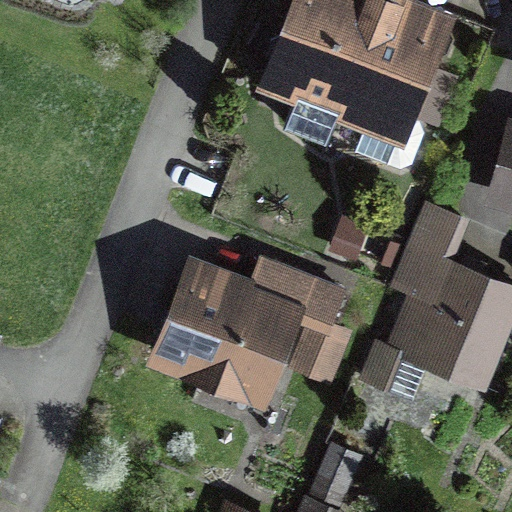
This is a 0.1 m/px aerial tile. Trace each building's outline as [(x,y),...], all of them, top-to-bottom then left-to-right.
[(297,0),(285,32),(271,38),(266,49),(273,65),(273,67),(303,79),(286,123),(328,139),(340,106),(368,117),(356,148),(401,165),(413,160),(425,129),(420,117),(407,112),(444,16),(401,0),(297,0)] [(511,145),(501,186),(511,189),(511,145)] [(479,375),(511,294),(511,291),(429,257),(433,247),(445,252),(461,215),(426,201),(391,281),(413,290),(392,345),(427,359),(428,355),(479,375)] [(292,312),(311,319),(329,326),(343,289),(264,258),(254,284),(234,279),(228,281),(225,287),(192,274),(161,353),(215,374),(225,370),(263,385),(292,312)] [(329,326),(311,319),(295,361),(328,374),(345,332),(329,326)] [(334,444),(310,499),(334,510),(358,455),(334,444)] [(340,511),(334,510),(310,499),(304,511),(340,511)] [(250,511),(228,503),(223,511),(250,511)]
